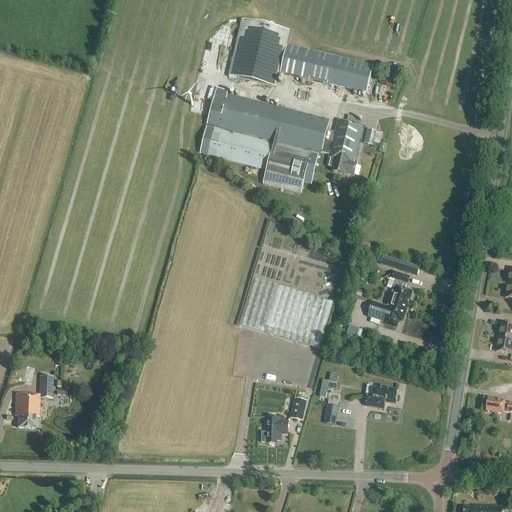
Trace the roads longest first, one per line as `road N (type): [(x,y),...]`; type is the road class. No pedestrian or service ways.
road 1 (unclassified): [(440,479),(0,466)]
road 2 (tertiary): [(440,479),(511,63)]
